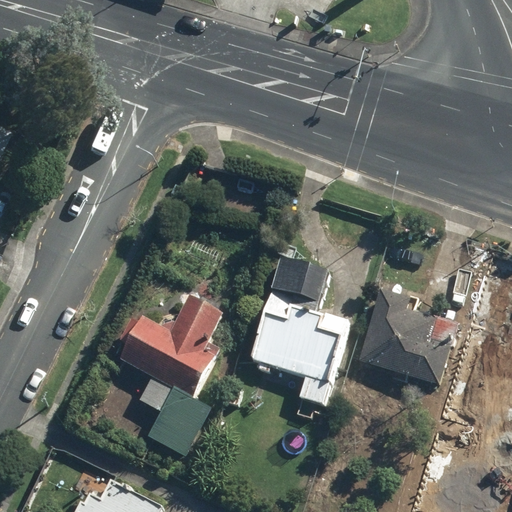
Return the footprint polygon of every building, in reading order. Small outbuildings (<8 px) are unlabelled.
[(0,129),(0,178),(20,140),(0,129)] [(319,268),(286,259),(277,290),(310,299),(327,304),(335,273),(319,268)] [(417,310),(420,300),(386,290),(364,362),(445,386),(463,324),(417,310)] [(308,381),(301,399),(330,409),(360,324),(276,296),(251,369),(273,377),(276,370),(308,381)] [(148,318),(146,323),(138,319),(125,344),(132,348),(126,361),(157,377),(145,401),(166,412),(152,436),(189,458),(216,410),(197,399),(220,356),(210,350),(230,316),(196,297),(176,332),(148,318)] [(511,325),(486,318),(472,365),(511,376),(511,325)] [(511,464),(489,459),(480,500),(511,507),(511,464)] [(165,511),(167,508),(109,479),(102,494),(97,492),(90,504),(84,501),(78,511),(165,511)]
